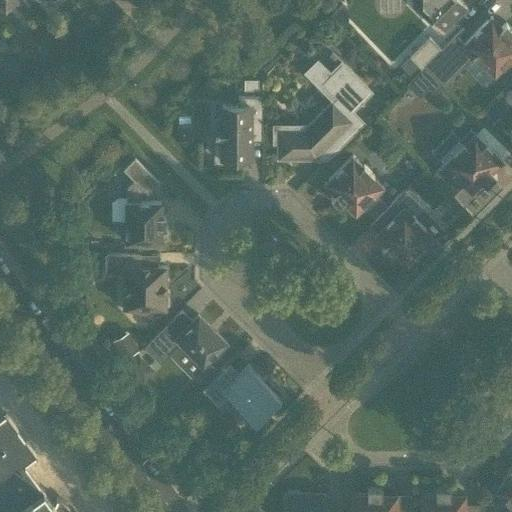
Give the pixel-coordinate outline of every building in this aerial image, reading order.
[(422,0),(422,4),(434,16),(431,18),(443,30),(467,6),(460,0),(422,0)] [(441,48),(425,65),(444,84),(473,55),(483,66),(484,65),(494,75),(511,57),(511,36),(511,37),(511,36),(511,28),(506,22),(502,26),(491,16),(464,43),(455,34),(441,48)] [(421,68),(425,65),(441,48),(429,36),(409,56),(419,66),(421,68)] [(278,129),(278,143),(278,157),(310,157),(324,143),(333,152),(342,143),(342,142),(362,122),(351,110),(370,91),(341,62),(322,82),(336,97),(303,129),(278,129)] [(419,66),(414,72),(428,87),(435,93),(444,84),(425,65),(421,68),(419,66)] [(258,79),(243,79),(243,90),(258,89),(258,79)] [(250,157),(250,140),(250,130),(262,130),(262,96),(238,96),(238,104),(221,104),(221,119),(215,119),(215,141),(221,141),(221,157),(229,157),(229,161),(242,161),(242,157),(250,157)] [(496,115),(488,107),(480,116),(488,124),(496,115)] [(443,163),(444,164),(432,175),(452,195),(463,184),(471,191),(482,181),(486,185),(496,175),(492,170),(502,160),(474,132),(464,143),(463,142),(453,152),(454,153),(443,163)] [(352,155),(326,181),(324,183),(334,193),(330,197),(341,208),(345,203),(355,214),(383,186),(373,176),(374,175),(363,164),(363,165),(352,155)] [(158,246),(158,241),(161,241),(161,228),(165,228),(165,215),(161,215),(161,201),(140,201),(140,193),(144,189),(147,192),(158,181),(134,157),(123,168),(134,180),(127,187),(127,201),(125,201),(125,220),(121,220),(121,239),(125,239),(125,241),(142,242),(142,246),(158,246)] [(393,215),(377,232),(375,234),(385,244),(381,248),(392,259),(396,254),(406,265),(434,237),(424,226),(425,226),(415,216),(422,210),(403,190),(385,208),(393,215)] [(150,308),(166,308),(166,305),(169,304),(169,295),(166,293),(166,265),(140,265),(140,253),(105,253),(105,272),(123,272),(123,308),(132,308),(132,314),(137,320),(145,320),(150,314),(150,308)] [(219,354),(223,348),(222,347),(227,342),(198,314),(179,334),(167,322),(145,345),(161,361),(179,343),(202,366),(211,358),(212,359),(219,354)] [(123,359),(139,350),(128,332),(112,341),(123,359)] [(143,379),(154,369),(138,354),(128,364),(143,379)] [(227,394),(255,422),(267,409),(269,412),(285,396),(264,376),(262,378),(248,364),(234,378),(224,368),(202,389),(217,404),(227,394)] [(70,511),(67,507),(69,505),(65,502),(61,499),(56,497),(56,498),(52,503),(25,464),(36,456),(36,457),(37,456),(5,413),(5,414),(0,418),(0,511),(70,511)] [(495,489),(504,499),(511,506),(511,464),(511,465),(501,475),(506,479),(495,489)] [(396,511),(397,493),(382,493),(382,487),(367,487),(367,493),(352,493),(352,511),(410,511),(410,499),(409,499),(409,500),(410,500),(409,511),(396,511)] [(421,493),(420,511),(479,511),(479,503),(465,503),(465,493),(450,493),(450,487),(436,487),(436,493),(421,493)] [(283,511),(326,511),(326,493),(298,493),(298,490),(287,490),(287,493),(284,493),(283,511)] [(493,511),(493,503),(493,502),(479,503),(479,511),(493,511)]
